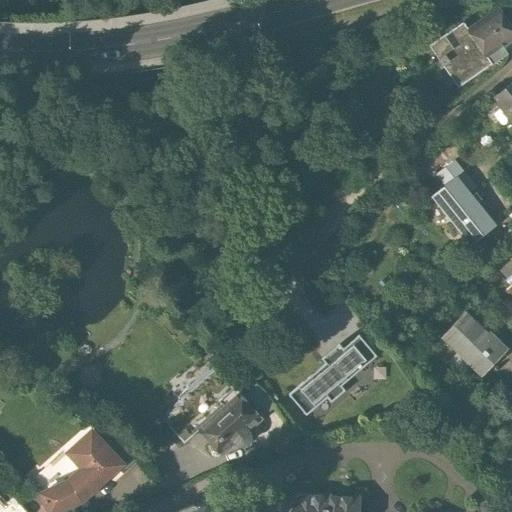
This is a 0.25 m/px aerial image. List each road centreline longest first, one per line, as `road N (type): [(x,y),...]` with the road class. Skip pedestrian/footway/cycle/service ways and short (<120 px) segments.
road 1 (residential): [(156,511),(294,461),(379,448),(431,456),(485,511)]
road 2 (primary): [(0,49),(142,43),(323,0)]
